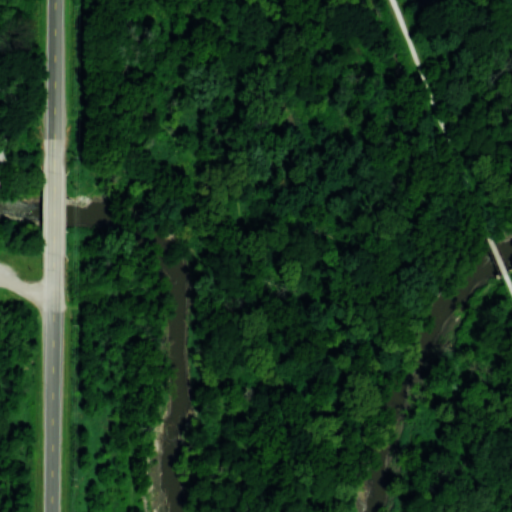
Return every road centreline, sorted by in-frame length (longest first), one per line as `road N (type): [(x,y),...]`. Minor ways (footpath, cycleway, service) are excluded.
road 1 (secondary): [(53,254),(52,511)]
road 2 (secondary): [(54,0),(52,171)]
